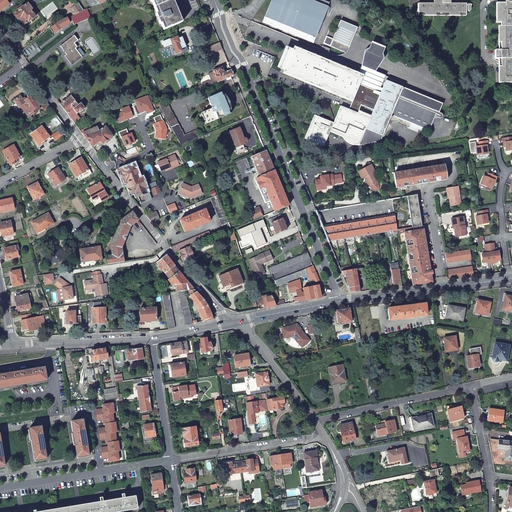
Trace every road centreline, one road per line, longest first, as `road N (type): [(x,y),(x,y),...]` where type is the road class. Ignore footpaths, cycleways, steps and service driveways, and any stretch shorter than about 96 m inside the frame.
road 1 (unclassified): [(215,0),(338,301)]
road 2 (tertiary): [(511,278),(338,301)]
road 3 (residential): [(170,460),(0,488)]
road 4 (secondary): [(126,198),(233,321)]
road 5 (residential): [(314,422),(469,386)]
road 6 (residential): [(322,433),(170,460)]
road 7 (tertiary): [(152,339),(13,344)]
road 8 (secondary): [(233,321),(314,422)]
road 9 (residential): [(170,460),(152,339)]
